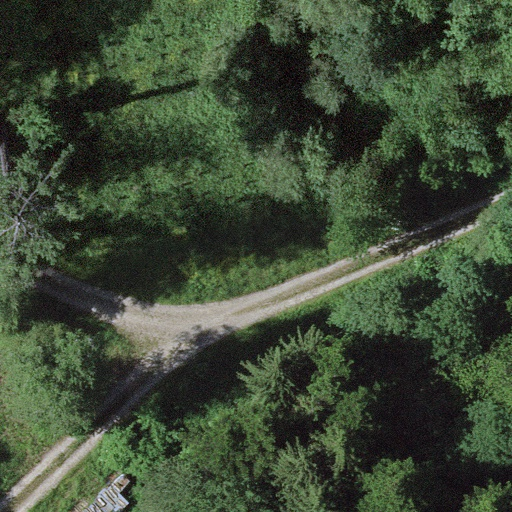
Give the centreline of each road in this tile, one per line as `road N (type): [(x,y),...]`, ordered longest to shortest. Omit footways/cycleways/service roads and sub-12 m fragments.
road 1 (track): [(0,251),(187,334),(511,200)]
road 2 (track): [(187,334),(10,511)]
